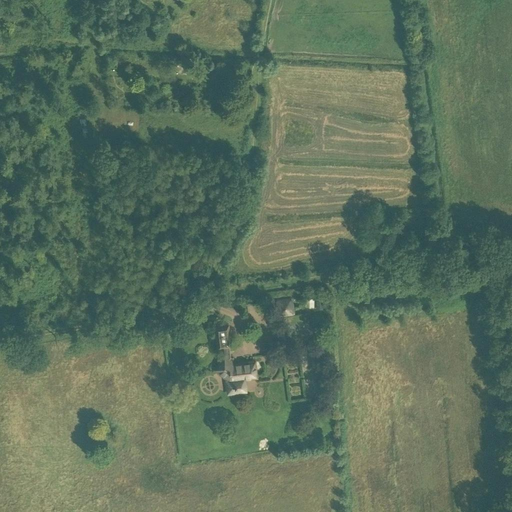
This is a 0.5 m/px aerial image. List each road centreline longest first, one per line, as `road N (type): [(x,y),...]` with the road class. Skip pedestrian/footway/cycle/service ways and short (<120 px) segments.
road 1 (track): [(268,0),(246,190),(206,279),(208,298)]
road 2 (track): [(511,247),(208,298)]
road 3 (track): [(208,298),(0,341)]
